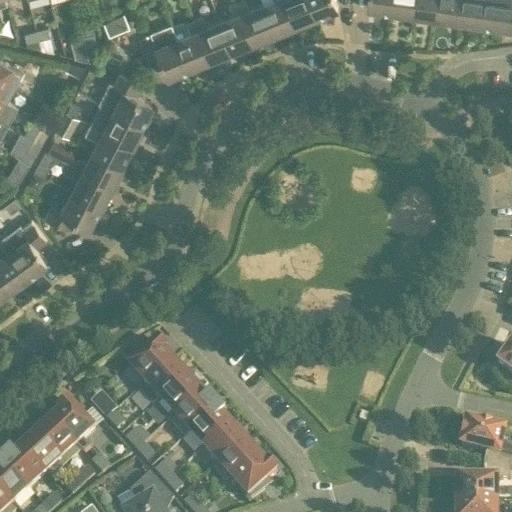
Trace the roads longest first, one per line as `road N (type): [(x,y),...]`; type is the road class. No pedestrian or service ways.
road 1 (tertiary): [(0,368),(162,263),(181,232),(204,153),(246,104),(286,85),(334,80),(422,100),(449,126)]
road 2 (tertiary): [(417,389),(479,269),(485,237),(480,194),(449,126)]
road 3 (residential): [(312,498),(296,458),(181,325)]
